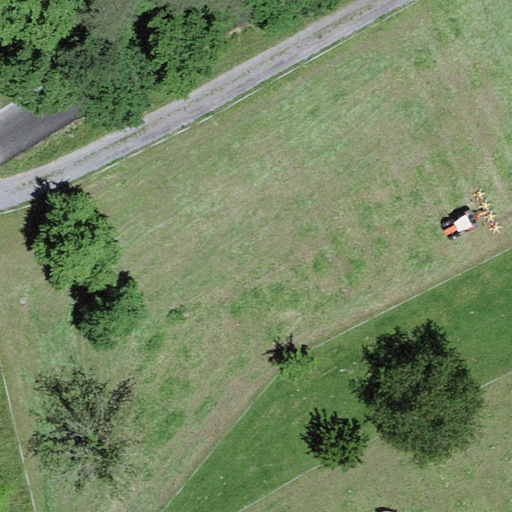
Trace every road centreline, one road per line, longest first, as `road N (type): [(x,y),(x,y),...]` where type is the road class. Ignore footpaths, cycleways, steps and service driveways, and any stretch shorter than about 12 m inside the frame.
road 1 (track): [(0,191),(64,171),(394,0)]
road 2 (unclassified): [(0,138),(237,0)]
